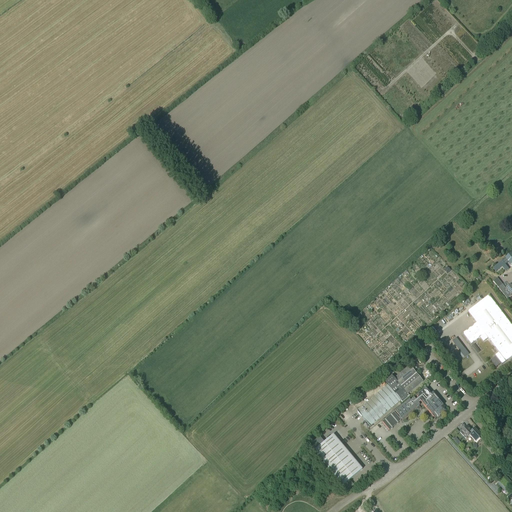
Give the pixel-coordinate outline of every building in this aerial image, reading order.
[(509,269),(502,261),(495,267),(498,271),(500,269),(502,267),(506,271),(509,269)] [(499,281),(495,284),(507,299),(511,294),(511,284),(508,287),(505,283),(502,285),(499,281)] [(476,323),(463,334),(471,345),(485,334),(499,353),(495,356),(502,365),(506,362),(511,356),(511,325),(489,295),(468,312),(476,323)] [(401,387),(416,374),(410,366),(394,379),(392,377),(385,382),(394,393),(401,387)] [(416,374),(401,387),(394,393),(402,403),(410,396),(408,394),(423,382),(416,374)] [(370,427),(389,411),(400,402),(393,393),(388,386),(357,412),(370,427)] [(431,395),(425,389),(412,400),(411,398),(382,423),(389,431),(401,421),(398,418),(399,417),(402,420),(416,408),(417,409),(420,407),(419,406),(420,405),(418,404),(420,402),(434,418),(437,416),(438,417),(441,414),(444,411),(441,408),(443,406),(433,393),(431,395)] [(464,429),(460,433),(463,435),(466,439),(470,435),(473,432),(472,431),(468,426),(464,429)] [(473,432),(470,435),(472,438),(475,442),(480,438),(479,437),(481,435),(475,429),(472,431),(473,432)] [(343,486),(362,469),(333,435),(314,451),(343,486)] [(492,444),(487,448),(491,453),(496,449),(492,444)] [(500,461),(498,459),(500,457),(499,456),(495,459),(497,460),(496,461),(502,469),(503,468),(504,469),(506,468),(505,466),(506,465),(501,460),(500,461)] [(506,476),(499,482),(507,492),(511,487),(511,482),(506,476),(505,476),(506,476)]
